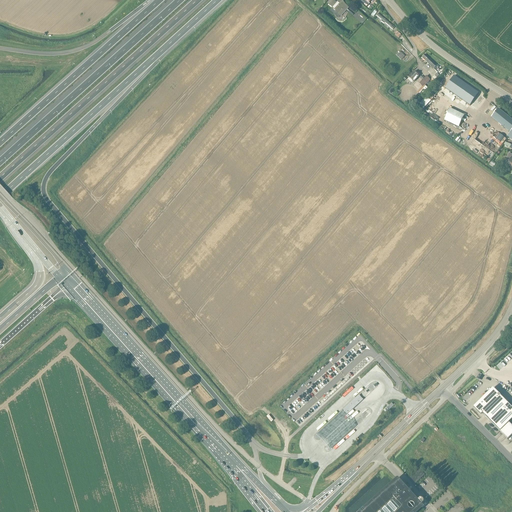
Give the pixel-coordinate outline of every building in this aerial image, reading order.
[(332,0),(329,0),(327,3),(329,5),(328,5),(331,8),(330,9),(337,14),(340,17),(348,8),(345,5),(338,0),(336,3),(332,0)] [(392,26),(378,14),(376,16),(381,20),(381,22),(383,24),(385,24),(392,30),(394,28),(392,26)] [(398,52),(395,55),(401,61),(404,57),(400,52),(399,53),(398,52)] [(435,71),(439,68),(425,54),(422,58),(435,71)] [(416,74),(414,73),(409,78),(414,83),(419,77),(418,76),(420,75),(418,73),(416,74)] [(424,78),(422,76),(419,78),(422,80),(419,84),(423,88),(425,86),(431,80),(426,76),(424,78)] [(453,77),(445,89),(470,106),(479,94),(479,93),(454,76),(453,77)] [(423,88),(418,93),(421,96),(427,88),(425,86),(423,88)] [(450,109),(444,120),(459,127),(464,115),(450,109)] [(511,141),(511,120),(498,109),(491,118),(510,134),(507,137),(508,138),(511,141)] [(498,133),(494,138),(503,144),(506,139),(498,133)] [(348,379),(321,403),(322,404),(349,380),(348,379)] [(493,388),(473,408),(481,416),(483,414),(500,431),(500,432),(507,440),(511,434),(511,426),(509,423),(511,419),(511,407),(501,396),(493,388)] [(359,397),(343,411),(345,417),(363,401),(359,397)] [(391,404),(384,410),(386,412),(393,406),(391,404)] [(356,427),(342,412),(316,436),(330,451),(356,427)] [(441,441),(430,452),(477,499),(481,495),(497,511),(501,511),(511,501),(447,436),(446,436),(441,441)] [(418,469),(417,470),(411,475),(409,477),(414,483),(415,483),(423,475),(419,471),(418,469)] [(422,511),(423,511),(407,493),(397,482),(395,484),(394,485),(363,511),(422,511)]
